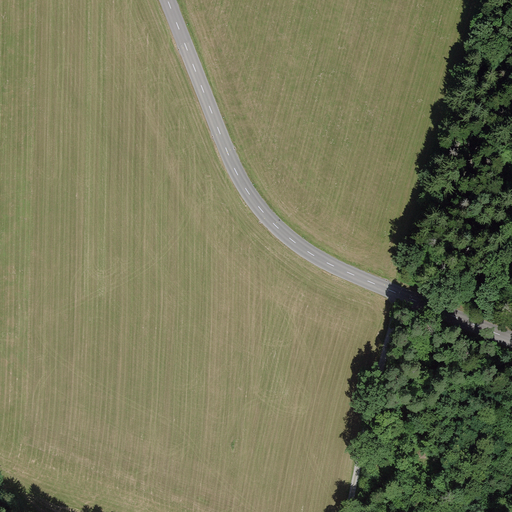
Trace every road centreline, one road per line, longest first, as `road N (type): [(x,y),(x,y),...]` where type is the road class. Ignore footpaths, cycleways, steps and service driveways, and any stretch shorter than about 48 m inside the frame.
road 1 (tertiary): [(511,339),(313,257),(264,216),(231,162),(167,0)]
road 2 (track): [(349,511),(400,296)]
